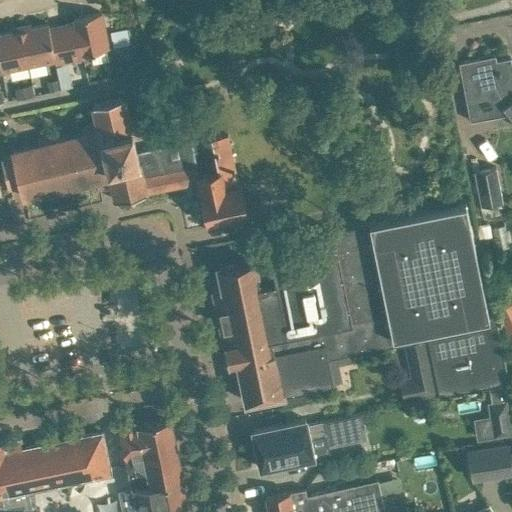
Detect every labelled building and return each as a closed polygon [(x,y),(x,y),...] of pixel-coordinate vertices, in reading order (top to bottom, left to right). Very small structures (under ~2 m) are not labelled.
[(102,11),(75,17),(75,21),(82,52),(110,46),(102,11)] [(75,21),(49,26),(55,58),(56,62),(83,56),(82,52),(75,21)] [(48,23),(21,28),(29,63),(54,58),(55,58),(49,26),(48,23)] [(21,28),(0,32),(0,64),(1,69),(29,63),(21,28)] [(496,59),(495,54),(459,61),(471,120),(484,117),(488,104),(501,101),(511,114),(511,63),(510,56),(496,59)] [(71,74),(59,77),(61,88),(73,85),(71,74)] [(56,79),(47,81),(49,91),(50,91),(58,89),(58,88),(57,82),(56,79)] [(33,84),(15,88),(18,97),(35,94),(33,84)] [(112,183),(116,199),(146,191),(146,190),(199,180),(200,179),(199,173),(191,139),(138,151),(134,129),(131,130),(123,96),(93,103),(98,123),(84,126),(85,133),(58,140),(56,133),(39,137),(41,143),(28,146),(27,144),(26,144),(27,147),(13,150),(14,155),(3,157),(9,184),(20,181),(24,195),(37,192),(38,195),(40,195),(39,192),(52,189),(53,192),(54,191),(54,188),(66,185),(67,188),(69,188),(68,185),(81,182),(82,185),(84,184),(83,181),(96,178),(98,187),(112,183)] [(239,183),(228,133),(212,136),(218,163),(210,165),(211,170),(199,173),(200,179),(199,180),(207,219),(246,211),(240,183),(239,183)] [(503,200),(496,165),(474,169),(481,205),(503,200)] [(224,290),(216,291),(226,342),(224,342),(225,345),(226,345),(226,343),(235,342),(238,358),(243,385),(246,384),(248,395),(245,396),(246,400),(282,393),(284,404),(311,398),(308,386),(333,382),(327,355),(353,349),(405,339),(409,360),(412,375),(401,378),(405,398),(436,391),(437,394),(490,384),(505,381),(508,380),(499,331),(495,312),(488,313),(466,202),(333,228),(251,245),(254,258),(219,265),(224,290)] [(511,300),(500,304),(506,328),(511,326),(511,300)] [(477,438),(511,432),(507,398),(487,401),(490,415),(475,417),(477,438)] [(323,419),(326,435),(256,449),(260,466),(313,454),(312,449),(329,446),(328,443),(354,437),(349,414),(323,419)] [(147,470),(146,469),(149,469),(147,458),(178,451),(170,415),(118,427),(128,474),(136,472),(136,471),(143,470),(143,471),(147,470)] [(252,429),(256,449),(326,435),(323,419),(306,423),(305,417),(252,429)] [(106,449),(102,430),(22,446),(20,437),(3,441),(3,438),(0,439),(0,511),(39,511),(40,507),(32,509),(27,488),(110,471),(106,449)] [(473,478),(511,471),(511,456),(510,441),(468,447),(473,478)] [(183,477),(178,451),(147,458),(149,469),(146,469),(147,470),(143,471),(143,470),(136,471),(136,472),(128,474),(131,486),(117,489),(121,511),(188,511),(181,478),(183,477)] [(269,511),(384,511),(378,480),(378,479),(353,484),(306,495),(304,486),(285,490),(266,495),(269,511)] [(102,511),(117,511),(114,501),(100,505),(102,511)]
